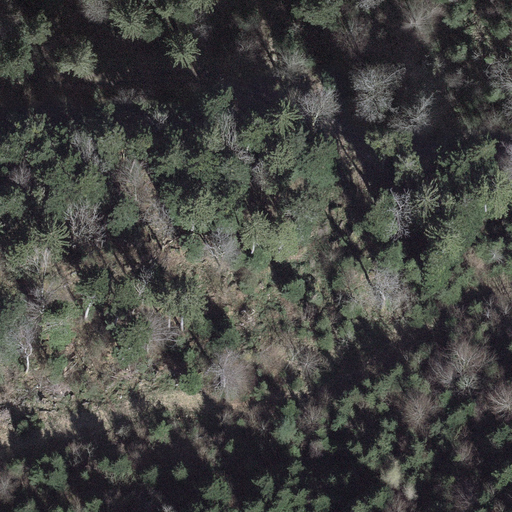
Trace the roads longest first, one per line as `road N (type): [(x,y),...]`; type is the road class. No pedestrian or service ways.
road 1 (track): [(0,69),(182,71),(391,139),(491,151),(511,145)]
road 2 (track): [(511,278),(362,383),(114,412),(29,442)]
